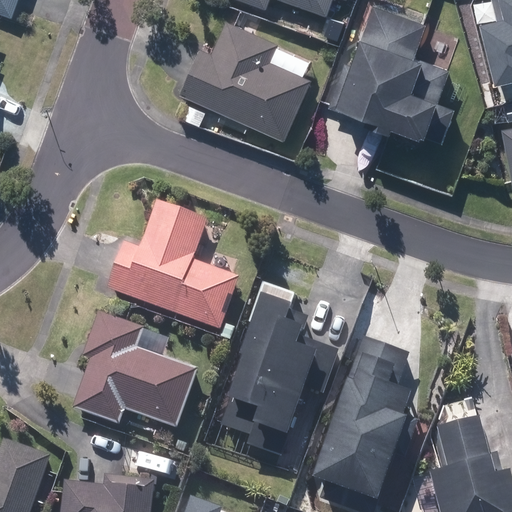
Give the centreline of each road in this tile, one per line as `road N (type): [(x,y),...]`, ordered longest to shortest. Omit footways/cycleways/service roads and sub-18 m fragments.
road 1 (residential): [(82,116),(463,254),(511,264)]
road 2 (residential): [(0,261),(52,192),(82,116)]
road 3 (residential): [(82,116),(123,0)]
